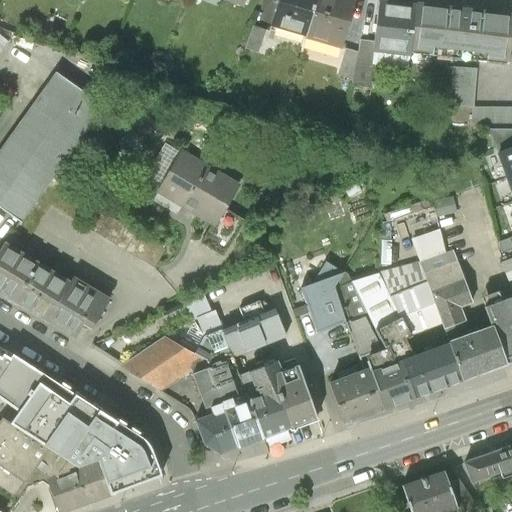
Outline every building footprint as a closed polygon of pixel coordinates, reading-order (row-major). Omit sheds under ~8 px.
[(315,0),(278,0),(271,25),(305,35),(315,0)] [(315,0),(305,35),(304,38),(341,49),(354,0),(315,0)] [(408,52),(413,0),(376,0),(373,39),(370,63),(407,67),(408,52)] [(511,14),(511,10),(414,0),(413,0),(408,52),(507,62),(511,14)] [(265,32),(253,27),(244,50),(256,54),(265,32)] [(370,63),(373,39),(359,38),(356,51),(350,77),(349,85),(368,87),(370,63)] [(356,51),(344,48),(338,74),(350,77),(356,51)] [(475,67),(451,66),(448,105),(472,106),(475,67)] [(0,205),(20,221),(57,169),(103,104),(52,69),(0,141),(0,205)] [(511,106),(474,106),(474,127),(511,127),(511,106)] [(345,115),(327,112),(324,127),(343,130),(345,115)] [(507,175),(511,173),(511,144),(498,150),(507,175)] [(238,183),(179,149),(155,190),(215,224),(224,208),(238,183)] [(298,186),(292,174),(277,182),(282,193),(298,186)] [(451,195),(431,200),(436,216),(455,210),(451,195)] [(431,206),(429,197),(381,213),(384,221),(431,206)] [(98,207),(86,227),(146,264),(158,244),(98,207)] [(224,208),(215,224),(210,231),(229,242),(242,219),(224,208)] [(267,250),(289,240),(278,216),(256,226),(267,250)] [(380,239),(389,239),(390,223),(380,223),(380,239)] [(418,260),(444,251),(438,227),(410,237),(418,260)] [(380,239),(379,263),(389,263),(389,239),(380,239)] [(0,293),(43,320),(68,279),(3,240),(0,245),(0,293)] [(441,321),(446,337),(466,330),(462,319),(464,318),(459,305),(471,301),(452,248),(444,251),(418,260),(425,279),(433,301),(441,321)] [(342,255),(333,259),(339,274),(347,267),(342,255)] [(511,257),(501,261),(511,291),(511,257)] [(299,271),(307,295),(333,286),(350,279),(347,267),(339,274),(333,259),(299,271)] [(418,260),(377,271),(389,294),(425,279),(418,260)] [(367,313),(372,325),(398,313),(389,294),(377,271),(350,279),(367,313)] [(108,298),(70,275),(68,279),(43,320),(72,337),(80,324),(89,329),(108,298)] [(333,286),(345,320),(349,318),(350,320),(364,315),(367,313),(350,279),(333,286)] [(398,313),(399,315),(433,301),(425,279),(389,294),(398,313)] [(319,329),(336,323),(345,320),(333,286),(307,295),(319,329)] [(479,294),(489,321),(503,359),(506,359),(508,360),(511,358),(511,292),(500,296),(496,288),(479,294)] [(243,320),(233,324),(244,352),(285,336),(273,308),(263,312),(258,301),(239,309),(243,320)] [(433,301),(399,315),(408,334),(441,321),(433,301)] [(385,343),(393,360),(400,357),(411,353),(403,336),(408,334),(399,315),(398,313),(372,325),(382,345),(385,343)] [(345,320),(357,354),(379,345),(364,315),(350,320),(349,318),(345,320)] [(357,354),(345,320),(336,323),(342,339),(328,344),(337,368),(359,359),(357,354)] [(504,361),(503,359),(489,321),(466,330),(446,337),(447,340),(461,377),(504,361)] [(232,357),(244,352),(233,324),(221,329),(232,357)] [(162,334),(118,365),(159,390),(206,359),(162,334)] [(414,394),(461,377),(447,340),(411,353),(400,357),(414,394)] [(0,393),(12,402),(32,374),(62,393),(67,384),(31,363),(0,345),(0,393)] [(275,357),(260,362),(288,424),(314,415),(296,362),(280,368),(275,357)] [(414,394),(400,357),(393,360),(370,369),(384,406),(414,394)] [(205,365),(217,399),(228,395),(231,402),(245,397),(241,385),(233,388),(223,360),(218,361),(217,358),(208,361),(209,364),(205,365)] [(245,397),(259,434),(288,424),(260,362),(245,369),(254,393),(245,397)] [(384,406),(370,369),(367,363),(325,379),(342,422),(384,406)] [(217,399),(205,365),(189,371),(201,405),(206,403),(217,399)] [(3,415),(34,436),(59,399),(83,415),(95,399),(88,396),(67,384),(62,393),(32,374),(12,402),(3,415)] [(0,393),(0,413),(3,415),(12,402),(0,393)] [(228,395),(217,399),(233,444),(259,434),(245,397),(231,402),(228,395)] [(139,427),(95,399),(83,415),(59,399),(34,436),(75,465),(95,458),(108,494),(132,485),(160,475),(153,448),(149,437),(139,427)] [(233,444),(217,399),(206,403),(208,411),(192,416),(201,441),(216,451),(233,444)] [(0,413),(0,487),(16,499),(25,485),(42,479),(41,477),(75,465),(34,436),(3,415),(0,413)] [(511,466),(511,442),(462,461),(469,481),(511,466)] [(56,511),(108,494),(95,458),(75,465),(41,477),(42,479),(53,511),(56,511)] [(442,469),(400,483),(410,511),(445,511),(456,508),(447,482),(442,469)] [(479,511),(457,478),(447,482),(456,508),(457,511),(479,511)] [(0,511),(6,511),(16,499),(0,487),(0,511)]
